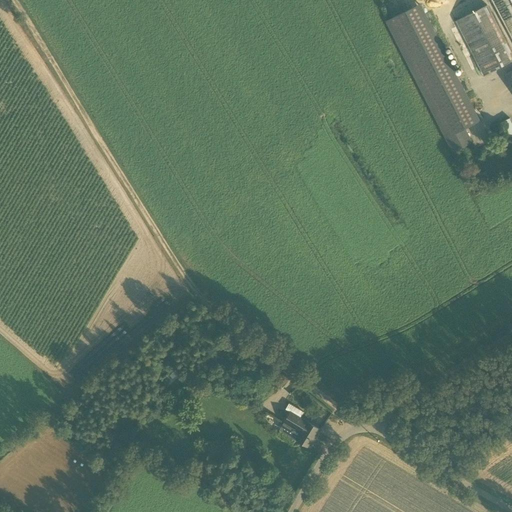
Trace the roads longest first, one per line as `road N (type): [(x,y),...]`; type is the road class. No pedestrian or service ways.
road 1 (track): [(13,0),(111,159),(207,293),(359,426)]
road 2 (track): [(207,293),(0,448)]
road 3 (unclassified): [(359,426),(511,331)]
road 4 (unclassified): [(359,426),(511,511)]
